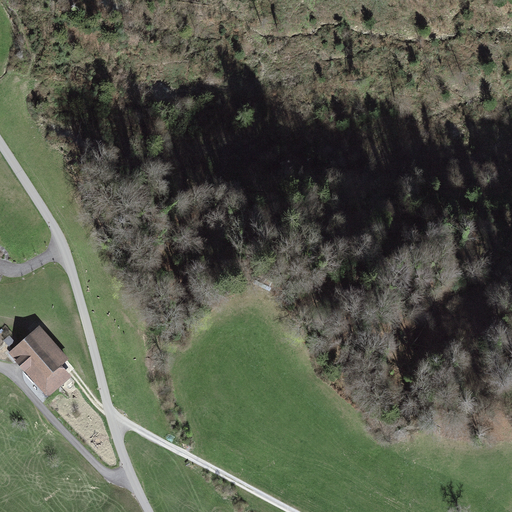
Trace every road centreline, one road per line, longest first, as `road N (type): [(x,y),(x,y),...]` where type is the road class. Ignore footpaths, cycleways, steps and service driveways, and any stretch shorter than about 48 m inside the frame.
road 1 (unclassified): [(0,146),(56,227),(131,484),(148,511)]
road 2 (track): [(131,484),(114,482),(0,372)]
